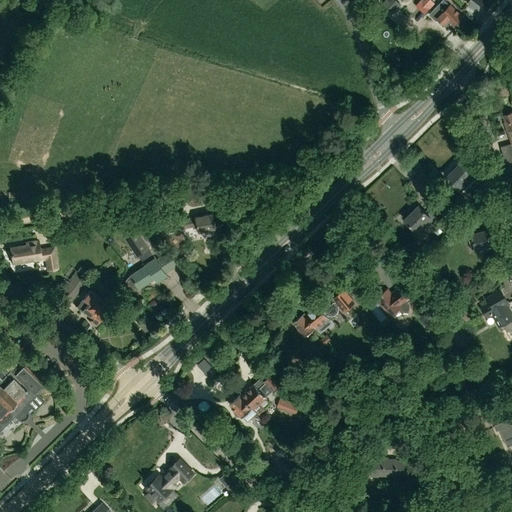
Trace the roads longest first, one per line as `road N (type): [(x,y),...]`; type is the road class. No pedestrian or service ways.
road 1 (secondary): [(142,382),(511,13)]
road 2 (unclassified): [(280,511),(142,382)]
road 3 (secondary): [(9,511),(142,382)]
road 4 (residential): [(0,227),(179,195)]
road 5 (residential): [(121,370),(0,274)]
road 6 (track): [(511,208),(482,109),(458,73)]
